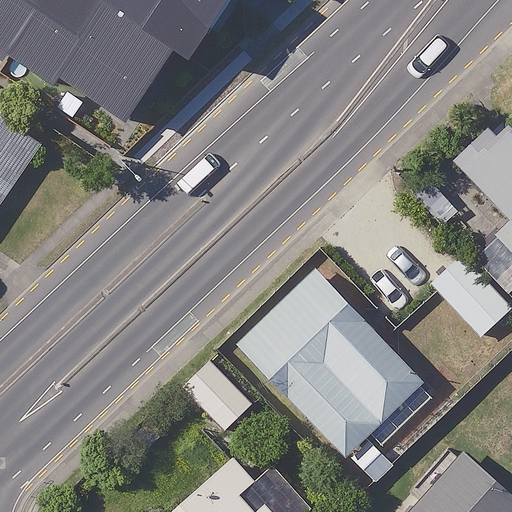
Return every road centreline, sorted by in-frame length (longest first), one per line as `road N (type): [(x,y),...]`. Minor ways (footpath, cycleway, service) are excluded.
road 1 (secondary): [(471,0),(356,137),(0,474)]
road 2 (secondary): [(0,448),(46,371),(220,209),(326,61)]
road 3 (secondary): [(0,364),(326,61)]
